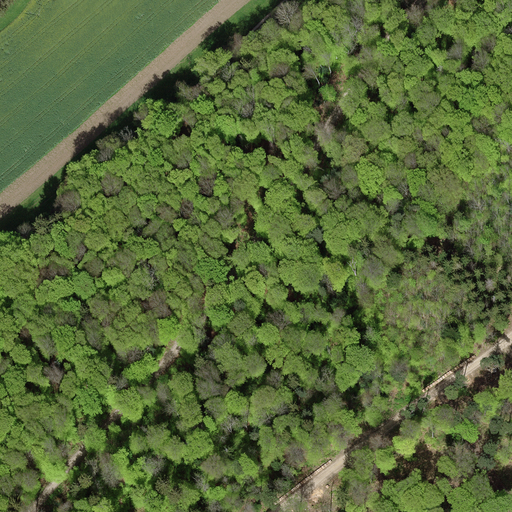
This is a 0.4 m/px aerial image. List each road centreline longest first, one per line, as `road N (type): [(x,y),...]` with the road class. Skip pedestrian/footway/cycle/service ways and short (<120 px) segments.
road 1 (track): [(419,0),(228,283),(32,511)]
road 2 (track): [(285,0),(88,185),(0,248)]
road 3 (track): [(277,511),(511,337)]
